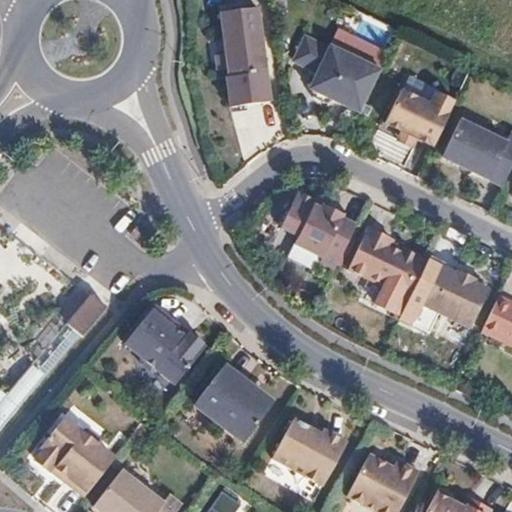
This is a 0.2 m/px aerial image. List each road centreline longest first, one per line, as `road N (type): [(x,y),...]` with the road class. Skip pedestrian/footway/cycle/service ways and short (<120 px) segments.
road 1 (residential): [(196,215),(216,254),(283,331),(340,367),(511,446)]
road 2 (residential): [(196,215),(282,159),(308,153),(330,155),(511,243)]
